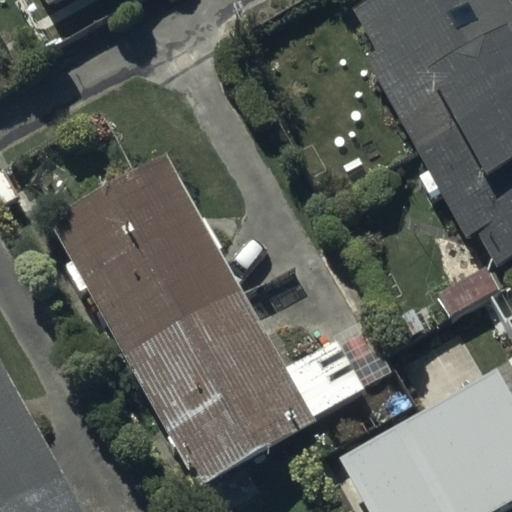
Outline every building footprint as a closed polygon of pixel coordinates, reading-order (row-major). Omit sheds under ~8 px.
[(46,0),(53,12),(73,0),(46,0)] [(442,153),(511,114),(511,25),(498,0),(395,0),(367,16),(442,153)] [(511,278),(511,114),(442,153),(511,279),(511,278)] [(133,373),(241,313),(166,177),(58,235),(133,373)] [(310,438),(241,313),(133,373),(203,498),(310,438)] [(0,511),(41,511),(70,497),(0,367),(0,511)] [(498,511),(511,505),(511,399),(498,374),(338,464),(364,511),(498,511)] [(78,511),(70,497),(41,511),(78,511)]
